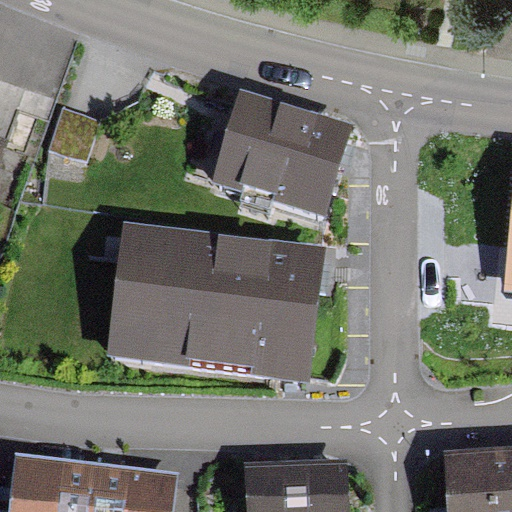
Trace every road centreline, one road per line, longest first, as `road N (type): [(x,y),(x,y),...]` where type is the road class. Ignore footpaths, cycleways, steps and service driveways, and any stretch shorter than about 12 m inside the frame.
road 1 (residential): [(395,426),(0,407)]
road 2 (unclassified): [(80,0),(161,32),(397,95)]
road 3 (residential): [(395,426),(397,95)]
